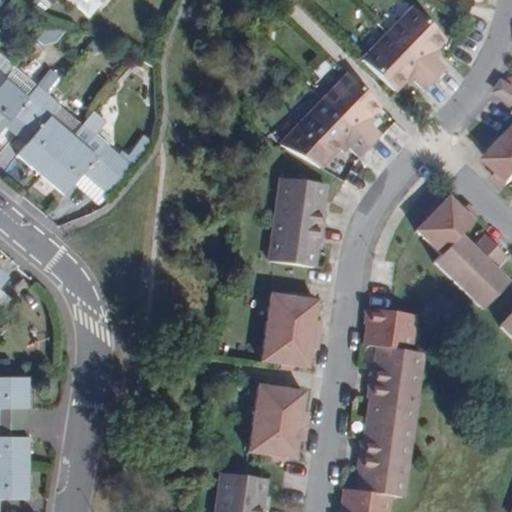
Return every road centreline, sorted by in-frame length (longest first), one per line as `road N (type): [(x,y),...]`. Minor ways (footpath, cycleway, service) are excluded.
road 1 (residential): [(428,141),(381,190),(360,226),(316,511)]
road 2 (residential): [(72,511),(93,366),(88,308),(68,272),(0,214)]
road 3 (residential): [(510,0),(484,73),(428,141)]
